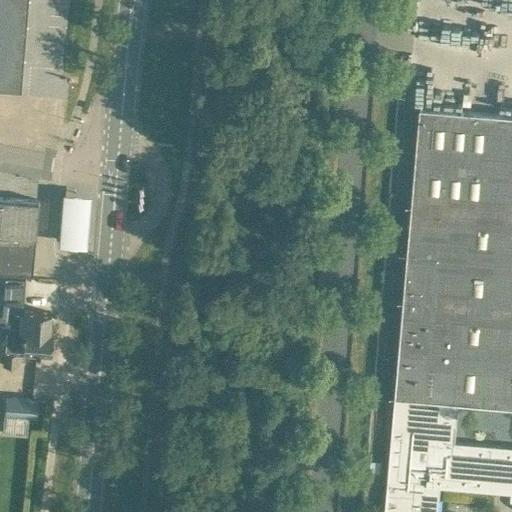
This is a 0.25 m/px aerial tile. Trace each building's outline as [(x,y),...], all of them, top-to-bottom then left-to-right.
[(0,0),(0,86),(20,88),(25,28),(27,0),(0,0)] [(511,113),(441,107),(421,105),(396,394),(392,435),(385,511),(438,511),(441,485),(511,491),(511,494),(511,495),(511,494),(511,113)] [(90,193),(61,191),(58,244),(86,246),(90,193)] [(0,269),(9,271),(32,272),(38,199),(0,195),(0,269)] [(5,276),(3,314),(10,315),(9,327),(9,328),(12,329),(52,332),(52,331),(53,322),(49,322),(50,311),(21,309),(22,305),(24,277),(5,276)] [(0,314),(0,326),(5,327),(3,363),(9,364),(17,364),(18,352),(21,352),(21,349),(23,349),(36,350),(36,353),(51,354),(52,332),(12,329),(9,328),(9,327),(10,315),(3,314),(0,314)] [(5,410),(36,412),(37,395),(6,394),(5,410)]
